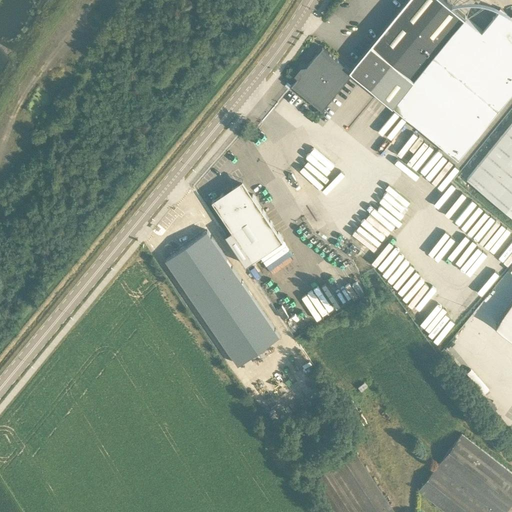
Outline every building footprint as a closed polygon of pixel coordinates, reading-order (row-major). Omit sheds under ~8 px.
[(323,47),(317,54),(291,85),(322,110),(353,73),(372,88),(394,105),(458,158),(511,93),(511,16),(509,18),(500,10),(483,31),(444,0),(408,0),(374,42),(351,70),(342,63),(323,47)] [(511,124),(468,179),(511,215),(511,124)] [(242,179),(212,200),(232,230),(225,234),(245,265),(252,260),(282,240),(242,179)] [(502,255),(511,241),(511,228),(477,204),(461,226),(502,255)] [(165,258),(237,364),(279,335),(206,230),(175,251),(165,258)] [(409,266),(405,270),(411,275),(406,279),(411,283),(419,274),(409,266)] [(420,276),(410,290),(414,293),(424,278),(420,276)] [(511,304),(497,327),(511,337),(511,304)] [(295,359),(277,371),(302,408),(320,396),(295,359)] [(276,372),(267,378),(288,409),(298,404),(276,372)] [(266,378),(248,390),(273,428),(292,415),(266,378)] [(418,490),(446,511),(503,511),(511,501),(511,472),(461,434),(437,465),(418,490)] [(395,511),(356,453),(314,481),(335,511),(395,511)]
